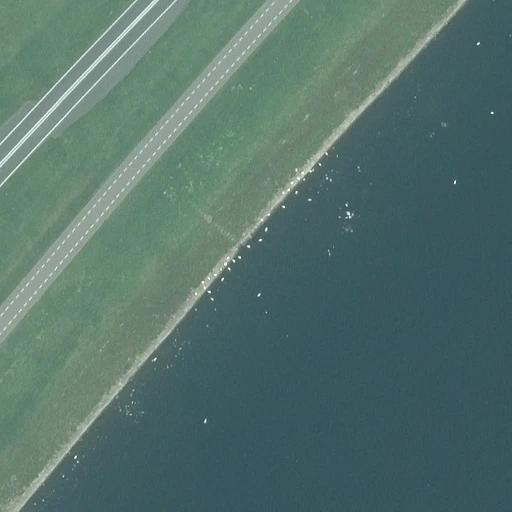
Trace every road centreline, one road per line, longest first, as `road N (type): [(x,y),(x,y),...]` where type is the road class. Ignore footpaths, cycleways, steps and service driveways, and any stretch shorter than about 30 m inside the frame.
road 1 (tertiary): [(0,326),(285,0)]
road 2 (trunk): [(0,173),(159,0)]
